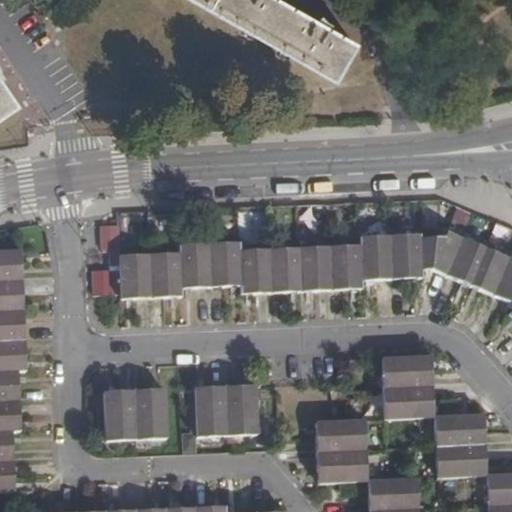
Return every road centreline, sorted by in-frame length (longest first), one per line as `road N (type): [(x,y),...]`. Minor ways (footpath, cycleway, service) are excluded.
road 1 (residential): [(511,404),(463,349),(418,336),(71,350),(65,179)]
road 2 (tertiary): [(65,179),(435,155)]
